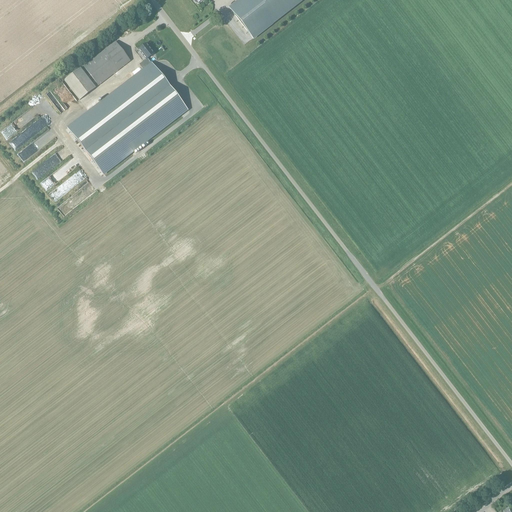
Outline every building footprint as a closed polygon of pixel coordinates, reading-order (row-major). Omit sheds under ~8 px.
[(302,0),(239,0),(229,8),(253,39),(302,0)] [(98,86),(130,62),(115,42),(83,67),(98,86)] [(139,65),(143,70),(151,64),(147,59),(154,54),(146,44),(138,50),(147,61),(144,63),(143,61),(139,65)] [(151,64),(143,70),(68,128),(103,175),(187,110),(151,64)] [(95,88),(80,68),(64,81),(80,100),(95,88)]
